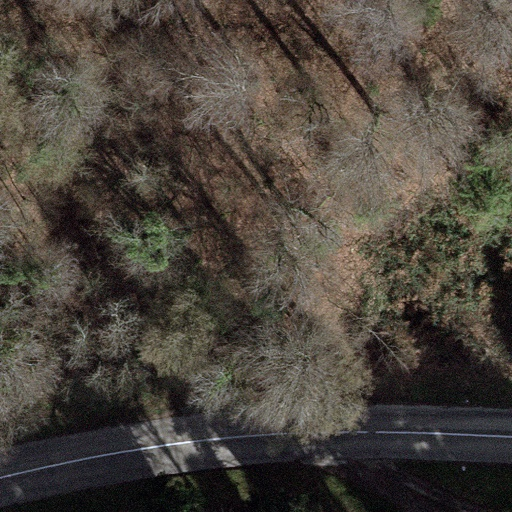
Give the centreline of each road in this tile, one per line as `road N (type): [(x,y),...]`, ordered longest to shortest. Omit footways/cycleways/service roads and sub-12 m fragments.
road 1 (tertiary): [(511,435),(317,427),(186,439),(0,478)]
road 2 (track): [(317,427),(476,511)]
